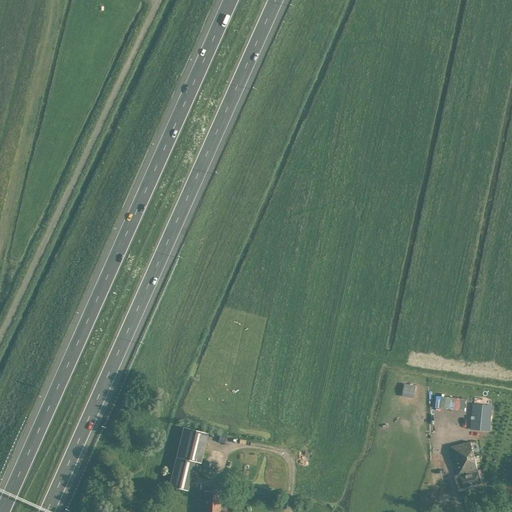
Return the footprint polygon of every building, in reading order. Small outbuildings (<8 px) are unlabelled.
[(404,380),(402,388),(414,390),(415,382),(404,380)] [(455,399),(475,400),(475,387),(456,386),(455,399)] [(472,400),(470,426),(489,428),(492,402),(472,400)] [(200,459),(207,429),(183,424),(175,453),(168,482),(187,487),(194,458),(200,459)] [(480,479),(470,437),(450,442),(461,484),(480,479)] [(220,487),(203,487),(202,511),(229,511),(229,508),(220,507),(220,487)]
